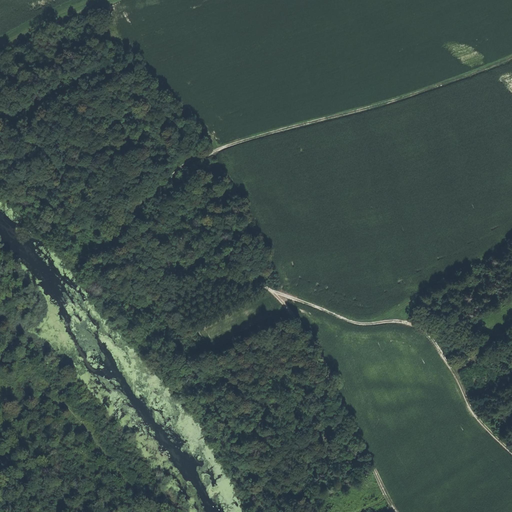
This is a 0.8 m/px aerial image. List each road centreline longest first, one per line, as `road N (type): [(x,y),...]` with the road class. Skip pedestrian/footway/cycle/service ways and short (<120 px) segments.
road 1 (track): [(511,59),(205,152),(146,204)]
road 2 (track): [(0,124),(62,159),(116,210),(146,204),(198,271),(269,289)]
road 3 (track): [(269,289),(346,319),(421,327),(468,404),(511,452)]
road 4 (track): [(269,289),(318,358),(395,511)]
road 5 (track): [(398,322),(417,300),(511,246)]
